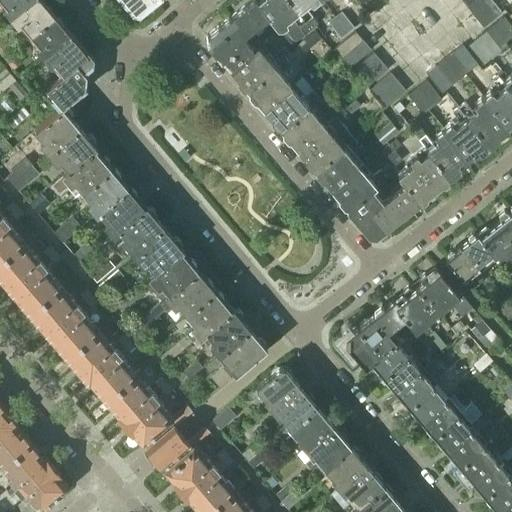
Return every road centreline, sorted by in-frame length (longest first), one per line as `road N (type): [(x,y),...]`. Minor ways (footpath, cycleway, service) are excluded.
road 1 (residential): [(129,56),(125,124),(301,328)]
road 2 (residential): [(373,270),(171,30)]
road 3 (residential): [(443,511),(320,364),(301,328)]
road 4 (residential): [(0,348),(115,485)]
road 5 (residential): [(373,270),(511,161)]
road 6 (residential): [(179,429),(301,328)]
